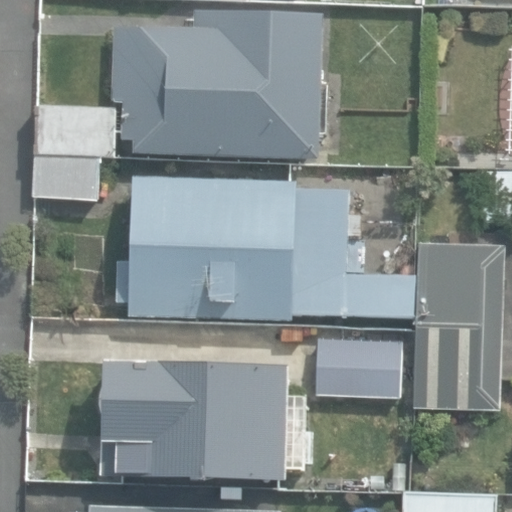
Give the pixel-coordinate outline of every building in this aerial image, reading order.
[(136,153),(321,160),(326,14),(197,10),(196,27),(141,25),(141,27),(117,27),(114,101),(126,102),(125,111),(124,111),(123,140),(123,153),(136,153)] [(36,154),(104,157),(115,157),(116,112),(37,110),(36,154)] [(103,205),(104,157),(36,154),(35,203),(103,205)] [(511,226),(511,207),(511,173),(482,173),(481,226),(511,226)] [(299,190),(299,181),(131,178),(130,230),(118,229),(117,304),(129,304),(129,316),(292,318),(293,314),(416,316),(417,274),(346,273),(347,191),(299,190)] [(502,412),(505,244),(419,242),(415,410),(502,412)] [(412,340),(317,339),(317,399),(412,400),(412,340)] [(103,475),(290,479),(292,364),(107,360),(105,360),(103,475)] [(394,511),(395,497),(309,494),(308,511),(394,511)] [(407,511),(498,511),(499,498),(408,496),(407,511)]
